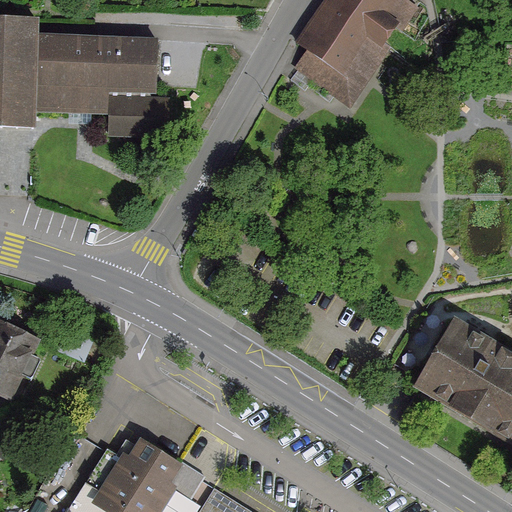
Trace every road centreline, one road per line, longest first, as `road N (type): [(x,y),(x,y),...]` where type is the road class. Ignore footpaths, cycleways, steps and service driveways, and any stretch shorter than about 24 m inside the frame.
road 1 (tertiary): [(487,511),(132,291)]
road 2 (residential): [(302,0),(132,291)]
road 3 (tertiary): [(132,291),(0,246)]
